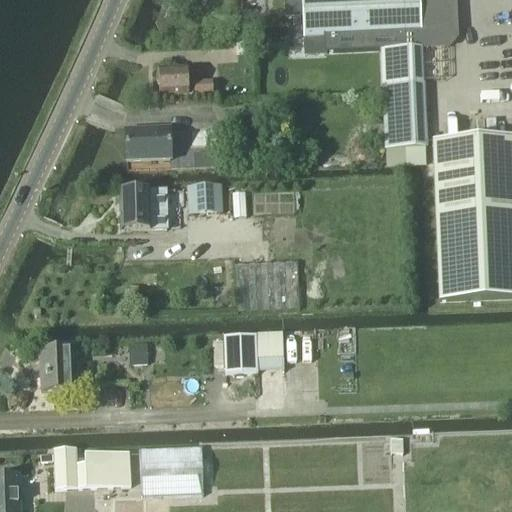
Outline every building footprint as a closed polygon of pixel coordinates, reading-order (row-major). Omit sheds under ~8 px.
[(302,0),(305,40),(398,36),(399,52),(421,51),(424,51),(424,52),(449,51),(458,40),(456,0),(302,0)] [(399,52),(381,53),(385,153),(386,167),(423,165),(424,165),(423,151),(425,151),(421,51),(399,52)] [(188,85),(187,71),(159,72),(159,76),(157,78),(157,83),(159,86),(159,100),(169,100),(169,99),(189,98),(189,99),(193,99),(193,98),(213,97),(212,83),(192,84),(188,85)] [(126,165),(171,163),(169,130),(125,133),(126,165)] [(511,141),(431,145),(431,152),(437,307),(511,304),(511,141)] [(190,243),(224,241),(222,188),(187,190),(190,243)] [(119,195),(120,235),(152,233),(151,209),(161,208),(160,194),(119,195)] [(298,265),(235,269),(238,315),(300,312),(298,265)] [(225,377),(257,376),(259,411),(511,400),(511,328),(223,340),(225,377)] [(149,367),(147,343),(130,343),(131,368),(149,367)] [(42,395),(74,393),(72,353),(40,354),(42,395)] [(140,452),(141,500),(203,497),(201,450),(140,452)] [(53,458),(40,459),(41,466),(54,466),(55,493),(66,492),(112,490),(131,490),(129,455),(84,457),(85,467),(77,467),(77,452),(53,453),(53,458)] [(0,511),(21,511),(21,479),(0,479),(0,511)]
